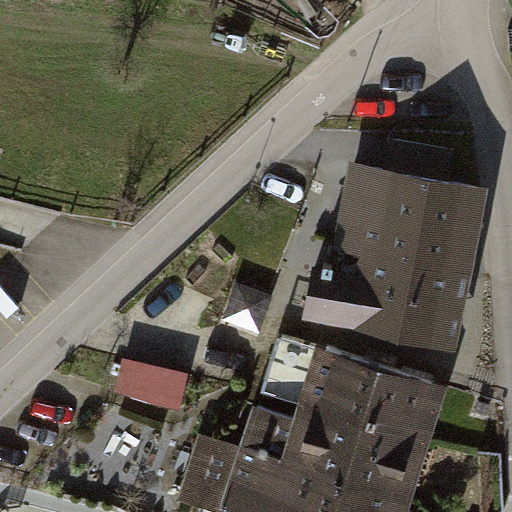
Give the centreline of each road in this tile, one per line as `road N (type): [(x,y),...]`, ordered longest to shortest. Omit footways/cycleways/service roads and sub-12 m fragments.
road 1 (residential): [(471,3),(416,24),(338,82),(0,390)]
road 2 (residential): [(471,3),(511,269)]
